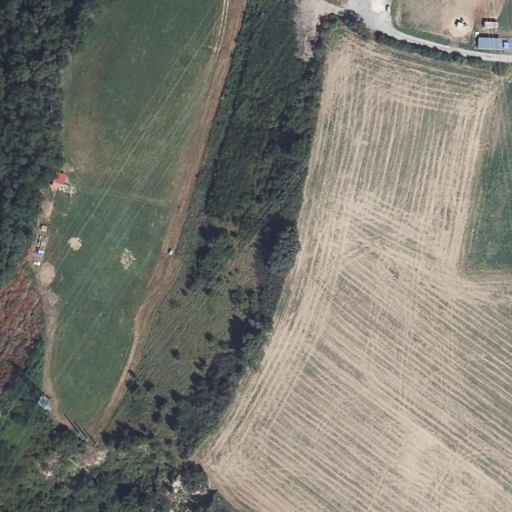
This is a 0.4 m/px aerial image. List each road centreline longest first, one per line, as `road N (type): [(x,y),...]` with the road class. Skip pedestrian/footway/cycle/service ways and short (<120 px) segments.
road 1 (track): [(180,210),(238,0)]
road 2 (track): [(511,58),(409,39),(321,0)]
